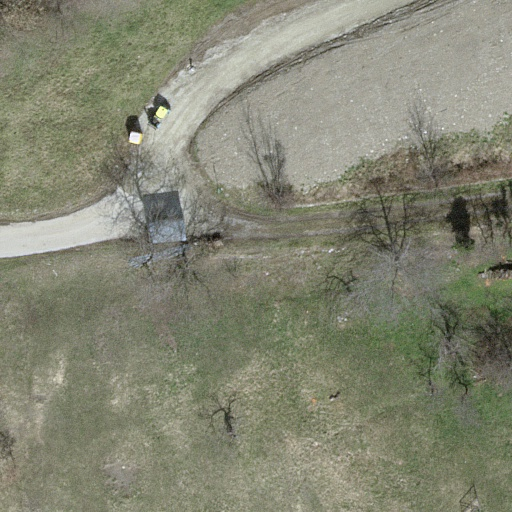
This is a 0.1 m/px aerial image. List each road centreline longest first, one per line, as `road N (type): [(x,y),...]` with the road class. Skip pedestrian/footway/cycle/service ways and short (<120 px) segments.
road 1 (unclassified): [(0,244),(68,237),(143,164),(190,103),(374,0)]
road 2 (track): [(511,200),(229,236),(175,208),(143,164)]
